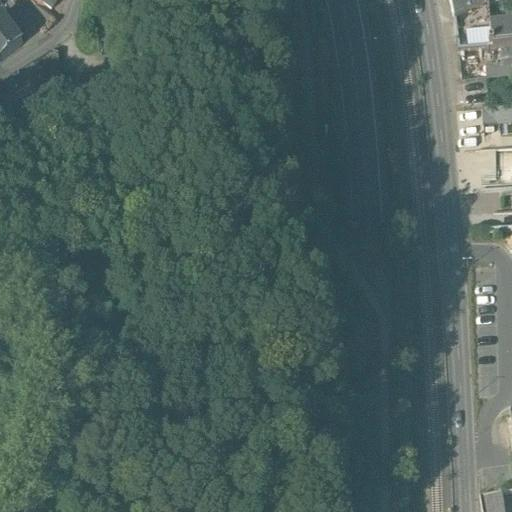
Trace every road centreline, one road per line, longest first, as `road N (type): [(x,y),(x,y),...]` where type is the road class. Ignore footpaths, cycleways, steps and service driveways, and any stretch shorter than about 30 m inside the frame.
road 1 (tertiary): [(465,511),(451,252),(422,0)]
road 2 (primary): [(342,0),(368,230),(375,511)]
